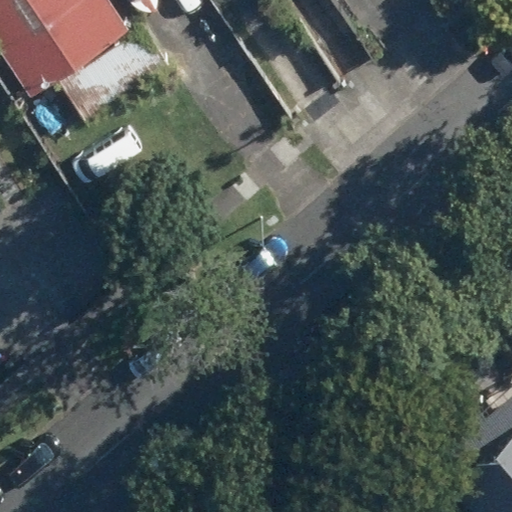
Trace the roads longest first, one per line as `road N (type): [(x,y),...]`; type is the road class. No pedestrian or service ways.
road 1 (residential): [(55,511),(511,111)]
road 2 (unknown): [(239,0),(388,220)]
